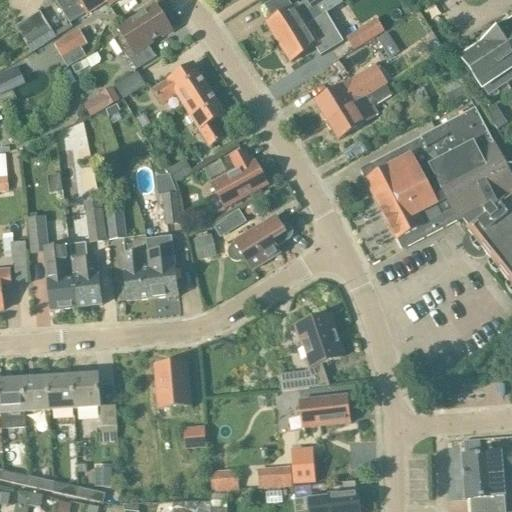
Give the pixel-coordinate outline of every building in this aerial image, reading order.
[(54,0),(63,12),(78,2),(82,0),(54,0)] [(109,7),(120,0),(82,0),(78,2),(63,12),(70,24),(86,15),(87,16),(107,4),(109,7)] [(303,3),(294,9),(287,0),(275,0),(265,7),(275,21),(268,25),(280,44),(324,16),(344,4),(341,0),(313,0),(318,6),(309,12),(303,3)] [(158,59),(150,47),(173,32),(156,7),(113,35),(117,41),(115,42),(124,56),(126,55),(138,72),(158,59)] [(24,41),(48,25),(40,12),(15,28),(24,41)] [(280,44),(291,62),(335,34),(324,16),(280,44)] [(385,33),(377,20),(346,39),(354,52),(385,33)] [(511,23),(499,33),(511,51),(511,23)] [(68,68),(86,58),(81,49),(88,45),(80,31),(54,45),(68,68)] [(392,41),(387,33),(376,40),(382,48),(392,41)] [(511,51),(499,33),(481,45),(507,85),(511,81),(511,51)] [(481,45),(462,57),(489,97),(507,85),(481,45)] [(210,89),(194,63),(167,81),(166,80),(152,90),(162,105),(177,96),(183,107),(210,89)] [(80,64),(72,68),(76,75),(82,72),(83,69),(80,64)] [(316,103),(328,123),(327,122),(363,100),(387,85),(375,67),(316,103)] [(146,87),(138,73),(115,87),(124,101),(146,87)] [(460,82),(449,88),(455,101),(466,95),(460,82)] [(328,123),(339,141),(379,116),(375,108),(392,97),(386,87),(387,86),(387,85),(363,100),(327,122),(328,123)] [(113,87),(100,95),(101,97),(107,109),(120,101),(113,87)] [(210,148),(225,138),(215,123),(227,115),(210,89),(183,107),(210,148)] [(403,251),(463,220),(472,231),(469,233),(473,239),(464,247),(473,259),(483,251),(511,287),(511,178),(475,109),(420,138),(421,139),(360,171),(403,251)] [(493,124),(498,131),(508,124),(503,117),(493,124)] [(254,164),(253,165),(246,152),(230,161),(237,173),(214,185),(227,209),(267,187),(254,164)] [(176,184),(193,173),(185,160),(168,171),(176,184)] [(0,193),(9,193),(8,178),(0,178),(0,193)] [(163,197),(166,227),(182,225),(178,195),(163,197)] [(110,242),(127,240),(123,207),(106,210),(110,242)] [(107,243),(103,210),(86,213),(90,245),(107,243)] [(282,227),(276,217),(235,242),(236,244),(232,246),(230,248),(229,249),(229,251),(229,253),(229,255),(229,256),(230,257),(231,258),(232,259),(233,260),(234,261),(236,262),(238,262),(240,261),(242,260),(245,258),(253,271),(281,254),(277,248),(290,240),(291,239),(292,238),(293,236),(293,235),(293,234),(293,233),(293,232),(293,231),(293,230),(292,229),(291,228),(289,227),(287,226),(285,226),(284,226),(283,226),(282,227)] [(46,218),(27,220),(31,255),(45,254),(44,248),(49,248),(46,218)] [(223,222),(214,227),(221,239),(230,233),(223,222)] [(148,253),(149,253),(154,301),(180,298),(174,250),(172,237),(146,240),(148,253)] [(209,238),(194,241),(199,260),(213,257),(209,238)] [(70,250),(70,246),(50,248),(51,256),(45,257),(51,312),(77,309),(70,250)] [(77,309),(103,306),(98,259),(88,260),(87,248),(70,250),(77,309)] [(127,304),(154,301),(149,253),(148,253),(122,256),(127,304)] [(0,311),(5,311),(2,287),(13,286),(11,266),(0,266),(0,311)] [(330,387),(322,365),(345,358),(330,315),(296,327),(310,369),(306,370),(307,373),(279,376),(281,393),(330,387)] [(445,352),(418,373),(430,389),(457,367),(445,352)] [(159,411),(192,408),(188,363),(155,366),(159,411)] [(75,410),(100,409),(98,376),(73,378),(75,410)] [(50,412),(75,410),(73,378),(48,380),(50,412)] [(25,414),(50,412),(48,380),(23,381),(25,414)] [(25,414),(23,381),(0,382),(0,403),(1,415),(2,431),(26,429),(25,414)] [(303,430),(351,425),(348,397),(300,402),(303,430)] [(186,451),(207,449),(205,427),(184,429),(186,451)] [(465,457),(477,456),(476,441),(460,443),(461,457),(465,457)] [(468,495),(468,501),(505,498),(503,472),(511,471),(511,451),(499,453),(499,454),(465,457),(465,463),(461,464),(462,473),(466,473),(467,486),(463,486),(464,495),(468,495)] [(293,487),(315,486),(313,458),(291,460),(293,487)] [(96,487),(111,487),(111,467),(96,467),(96,487)] [(281,468),(268,469),(269,489),(282,488),(281,468)] [(4,472),(1,482),(27,488),(29,478),(4,472)] [(213,493),(237,492),(235,472),(211,474),(213,493)] [(27,488),(52,493),(54,483),(29,478),(27,488)] [(80,489),(54,483),(52,493),(77,499),(80,489)] [(80,489),(77,499),(104,505),(106,495),(80,489)] [(0,499),(0,504),(8,506),(10,495),(1,493),(0,499)] [(359,511),(358,493),(328,497),(328,498),(303,501),(304,511),(359,511)] [(41,509),(43,497),(31,495),(29,507),(41,509)] [(71,511),(74,506),(63,502),(59,511),(71,511)]
